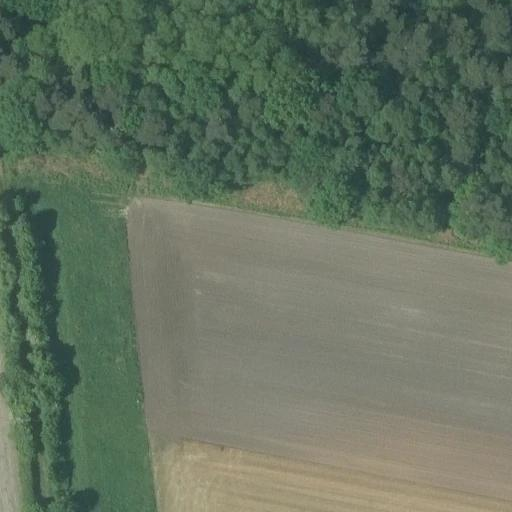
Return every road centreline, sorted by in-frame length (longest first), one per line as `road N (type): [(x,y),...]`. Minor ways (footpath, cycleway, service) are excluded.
road 1 (track): [(46,511),(0,167)]
road 2 (track): [(0,150),(46,0)]
